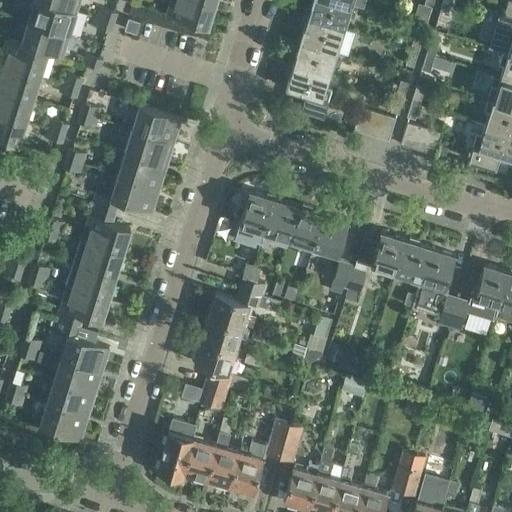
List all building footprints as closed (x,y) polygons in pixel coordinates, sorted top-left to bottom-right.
[(55,0),(34,0),(29,17),(71,30),(78,7),(55,0)] [(216,2),(210,0),(171,0),(168,12),(209,25),(216,2)] [(340,0),(311,0),(307,15),(345,27),(349,15),(354,16),(357,5),(340,0)] [(442,0),(440,8),(448,10),(451,0),(442,0)] [(101,6),(98,16),(114,21),(117,11),(101,6)] [(307,15),(300,39),(346,53),(353,29),(345,27),(307,15)] [(511,15),(501,49),(511,52),(511,15)] [(114,21),(98,16),(95,25),(111,30),(114,21)] [(124,27),(136,31),(139,19),(128,16),(124,27)] [(22,41),(48,50),(63,55),(71,30),(29,17),(22,41)] [(415,30),(410,47),(418,49),(423,33),(415,30)] [(8,35),(0,59),(41,73),(48,50),(22,41),(8,35)] [(431,36),(426,52),(434,54),(439,38),(431,36)] [(300,39),(293,62),(330,73),(333,62),(339,64),(342,52),(300,39)] [(418,49),(410,47),(405,62),(413,65),(418,49)] [(503,63),(499,75),(511,78),(511,52),(501,49),(498,61),(503,63)] [(426,52),(421,68),(429,70),(434,54),(426,52)] [(89,53),(85,63),(99,67),(102,58),(89,53)] [(0,59),(0,60),(0,84),(34,96),(41,73),(0,59)] [(330,73),(293,62),(285,87),(304,93),(300,103),(324,111),(331,87),(326,85),(330,73)] [(82,76),(65,71),(62,81),(79,86),(82,76)] [(490,84),(487,97),(511,104),(511,78),(499,75),(496,86),(490,84)] [(400,78),(395,94),(404,96),(409,81),(400,78)] [(79,86),(62,81),(59,90),(76,95),(79,86)] [(416,83),(411,99),(419,101),(424,85),(416,83)] [(0,84),(0,110),(27,119),(34,96),(0,84)] [(404,96),(395,94),(389,109),(398,112),(404,96)] [(488,110),(485,122),(511,130),(511,104),(487,97),(483,109),(488,110)] [(411,99),(406,115),(415,117),(419,101),(411,99)] [(84,101),(82,109),(98,114),(101,107),(84,101)] [(140,102),(132,125),(173,138),(181,115),(140,102)] [(354,128),(366,131),(372,109),(361,105),(354,128)] [(78,121),(80,121),(95,125),(98,114),(82,109),(78,121)] [(372,109),(366,131),(377,135),(384,112),(372,109)] [(0,110),(0,136),(19,142),(27,119),(0,110)] [(384,112),(377,135),(388,138),(395,116),(384,112)] [(68,122),(51,116),(48,126),(65,132),(68,122)] [(419,123),(407,119),(400,142),(412,146),(419,123)] [(511,130),(485,122),(481,134),(475,132),(467,157),(494,166),(498,152),(511,156),(511,130)] [(430,126),(419,123),(412,146),(423,149),(430,126)] [(132,125),(125,148),(166,161),(173,138),(132,125)] [(65,132),(48,126),(45,135),(62,141),(65,132)] [(442,130),(430,126),(423,149),(434,153),(442,130)] [(70,147),(67,155),(83,161),(86,152),(70,147)] [(125,148),(118,172),(159,185),(166,161),(125,148)] [(64,166),(66,167),(80,171),(83,161),(67,155),(64,166)] [(118,172),(110,195),(120,199),(151,208),(159,185),(118,172)] [(243,204),(233,236),(254,243),(254,241),(259,242),(273,195),(249,187),(248,190),(244,188),(239,203),(243,204)] [(96,190),(93,201),(117,209),(120,199),(110,195),(96,190)] [(273,195),(259,242),(267,244),(269,240),(285,246),(288,237),(299,203),(273,195)] [(93,201),(90,212),(113,219),(117,209),(93,201)] [(299,203),(288,237),(302,242),(302,246),(311,249),(323,211),(299,203)] [(323,211),(311,249),(319,251),(320,247),(337,253),(347,219),(323,211)] [(113,219),(90,212),(82,235),(125,248),(132,225),(113,219)] [(46,215),(45,223),(63,229),(66,221),(53,217),(46,215)] [(42,235),(44,236),(59,240),(63,229),(45,223),(42,235)] [(352,262),(345,285),(347,285),(344,297),(355,300),(363,278),(367,280),(371,268),(393,275),(394,271),(405,237),(380,229),(369,262),(367,261),(366,266),(352,262)] [(82,235),(75,258),(118,272),(125,248),(82,235)] [(405,237),(394,271),(410,276),(410,280),(418,283),(429,245),(405,237)] [(415,292),(411,304),(439,313),(436,322),(448,326),(457,295),(447,291),(448,287),(444,285),(454,252),(429,245),(418,283),(415,292)] [(10,254),(7,264),(23,269),(26,259),(10,254)] [(304,271),(308,259),(300,256),(296,268),(304,271)] [(75,258),(68,281),(110,295),(118,272),(75,258)] [(328,289),(340,292),(343,284),(345,285),(352,262),(339,258),(328,289)] [(33,261),(30,269),(48,275),(50,266),(43,264),(33,261)] [(468,298),(465,310),(493,319),(494,315),(508,269),(483,261),(472,294),(470,294),(468,298)] [(252,264),(245,262),(242,273),(249,275),(252,264)] [(23,269),(7,264),(3,274),(20,278),(23,269)] [(249,275),(257,278),(260,267),(252,264),(249,275)] [(48,275),(30,269),(27,280),(33,282),(45,286),(48,275)] [(511,270),(508,269),(494,315),(511,320),(511,270)] [(242,273),(238,285),(262,292),(265,282),(257,278),(249,275),(242,273)] [(60,305),(84,313),(103,319),(110,295),(68,281),(60,305)] [(298,287),(287,284),(284,295),(294,298),(298,287)] [(215,289),(208,313),(241,324),(249,300),(276,310),(279,299),(270,296),(270,295),(262,292),(238,285),(234,295),(215,289)] [(407,290),(404,302),(411,304),(415,292),(407,290)] [(448,326),(449,327),(458,330),(465,310),(468,298),(457,295),(448,326)] [(0,301),(0,309),(9,312),(11,305),(0,301)] [(84,313),(60,305),(57,316),(81,324),(84,313)] [(0,309),(0,322),(5,324),(9,312),(0,309)] [(208,313),(201,336),(234,346),(238,335),(246,337),(249,326),(241,324),(208,313)] [(313,332),(314,332),(326,336),(331,317),(319,313),(313,332)] [(57,316),(53,327),(67,332),(60,355),(101,367),(108,344),(94,340),(97,328),(81,324),(57,316)] [(450,327),(446,339),(454,342),(458,330),(450,327)] [(251,337),(265,341),(268,332),(253,328),(251,337)] [(326,336),(314,332),(310,345),(322,349),(326,336)] [(23,334),(21,342),(39,348),(42,340),(23,334)] [(201,336),(193,359),(208,364),(204,376),(226,383),(244,388),(247,377),(230,370),(227,369),(231,356),(236,358),(239,349),(234,347),(234,346),(201,336)] [(21,342),(17,353),(36,359),(39,348),(21,342)] [(310,345),(306,344),(302,358),(310,360),(320,354),(322,349),(310,345)] [(260,355),(246,351),(243,359),(258,364),(260,355)] [(366,358),(341,351),(337,366),(362,372),(366,358)] [(60,355),(53,378),(94,391),(101,367),(60,355)] [(367,378),(345,372),(340,387),(362,394),(367,378)] [(226,383),(204,376),(197,398),(219,405),(226,383)] [(53,378),(46,401),(86,414),(94,391),(53,378)] [(10,380),(7,389),(23,394),(25,385),(10,380)] [(7,389),(4,399),(19,404),(23,394),(7,389)] [(86,414),(46,401),(38,425),(79,438),(86,414)] [(214,441),(204,476),(228,482),(238,447),(226,444),(230,432),(228,431),(232,417),(223,415),(215,441),(214,441)] [(511,430),(511,422),(491,416),(487,428),(511,435),(511,430)] [(168,428),(167,428),(156,467),(180,474),(182,469),(191,434),(194,423),(171,417),(168,428)] [(238,447),(228,482),(252,489),(261,456),(265,457),(267,452),(279,456),(289,421),(275,417),(267,442),(266,443),(251,438),(250,443),(241,441),(238,448),(238,447)] [(289,421),(279,456),(293,460),(303,424),(289,421)] [(191,434),(182,469),(204,476),(214,441),(191,434)] [(318,463),(306,505),(329,511),(339,476),(340,476),(343,464),(333,461),(329,460),(333,446),(324,444),(318,463)] [(339,476),(329,511),(332,511),(353,511),(362,483),(349,479),(353,467),(352,467),(356,453),(354,452),(355,449),(348,447),(343,464),(340,476),(339,476)] [(391,491),(401,494),(413,451),(403,448),(391,491)] [(413,497),(425,454),(413,451),(401,494),(413,497)] [(282,498),(306,505),(318,463),(309,460),(307,467),(292,463),(282,498)] [(362,483),(353,511),(379,511),(386,489),(374,486),(377,474),(366,471),(363,483),(362,483)] [(416,497),(411,511),(437,511),(441,500),(447,478),(424,471),(417,497),(416,497)] [(458,481),(448,479),(444,493),(454,496),(458,481)] [(465,507),(463,511),(476,511),(479,503),(477,502),(481,488),(473,486),(466,507),(465,507)] [(441,500),(437,511),(463,511),(465,507),(441,500)] [(489,511),(499,511),(502,504),(492,501),(489,511)]
